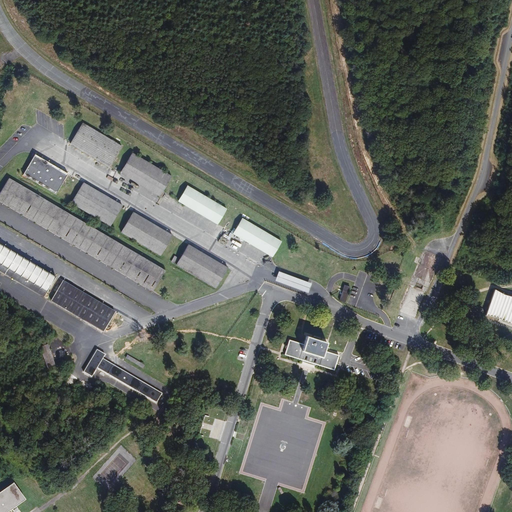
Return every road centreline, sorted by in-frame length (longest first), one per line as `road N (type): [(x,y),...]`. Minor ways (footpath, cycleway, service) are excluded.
road 1 (unclassified): [(260,285),(255,263),(33,138),(0,165)]
road 2 (unclassified): [(0,276),(102,338),(260,285)]
road 3 (unclassified): [(511,31),(483,169),(446,260)]
